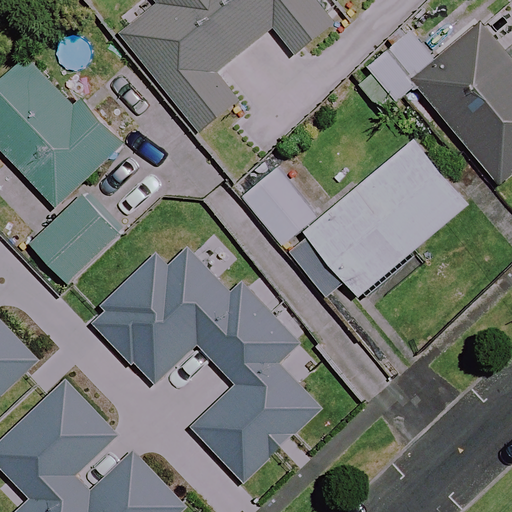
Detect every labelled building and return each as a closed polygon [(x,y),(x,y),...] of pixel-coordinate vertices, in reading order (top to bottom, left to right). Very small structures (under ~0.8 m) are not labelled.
[(142,0),(195,68),(239,41),(222,9),(234,0),(295,0),(298,5),(303,0),(142,0)] [(412,28),(370,63),(402,102),(422,86),(506,187),(511,181),(511,55),(485,23),(440,61),(412,28)] [(81,111),(32,59),(0,89),(0,143),(63,209),(130,145),(89,103),(81,111)] [(473,203),(418,141),(311,233),(365,296),(473,203)] [(320,217),(282,170),(248,198),(286,244),(320,217)] [(126,238),(90,200),(39,247),(75,286),(126,238)] [(285,301),(237,248),(163,315),(141,290),(105,322),(188,413),(285,325),(273,312),(285,301)] [(120,511),(154,481),(77,400),(0,471),(0,501),(10,511),(74,511),(97,491),(116,511),(120,511)] [(313,446),(278,404),(228,446),(263,488),(313,446)]
